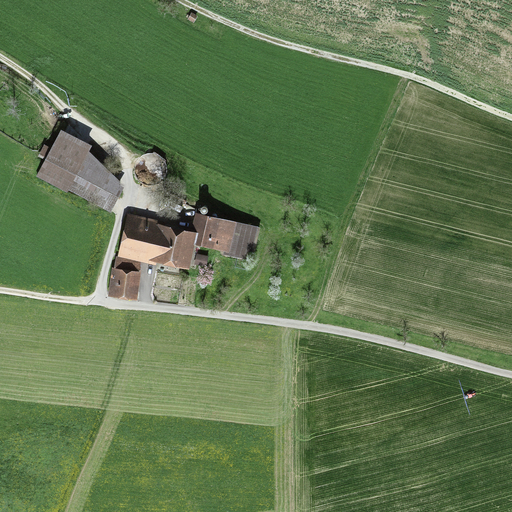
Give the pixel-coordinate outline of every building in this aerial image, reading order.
[(191,12),(188,18),(194,22),(197,15),(191,12)] [(38,178),(106,209),(116,186),(89,157),(58,142),(38,178)] [(253,230),(199,217),(193,241),(247,254),(253,230)] [(152,224),(131,219),(123,252),(133,258),(148,259),(150,252),(182,259),(187,239),(150,230),(152,224)] [(133,258),(116,258),(117,291),(134,290),(133,258)]
